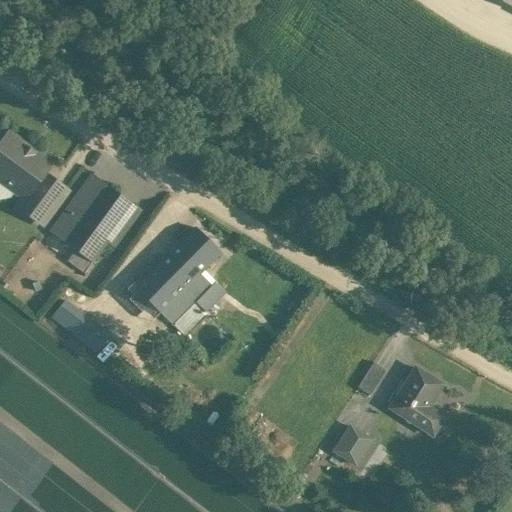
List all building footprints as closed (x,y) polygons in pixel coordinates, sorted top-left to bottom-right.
[(511,0),(495,0),(511,8),(511,0)] [(50,165),(8,134),(0,144),(0,179),(25,198),(25,199),(44,174),(50,165)] [(44,174),(25,199),(25,198),(18,207),(41,224),(66,190),(44,174)] [(93,175),(51,232),(75,251),(92,263),(107,242),(113,247),(140,210),(93,175)] [(195,228),(170,253),(196,278),(200,274),(221,253),(195,228)] [(92,263),(75,251),(68,261),(85,273),(92,263)] [(170,253),(135,289),(171,324),(210,284),(200,274),(196,278),(170,253)] [(110,336),(64,301),(52,317),(97,352),(110,336)] [(373,362),(357,387),(370,395),(386,370),(373,362)] [(415,368),(390,408),(433,435),(444,417),(428,407),(442,385),(415,368)] [(331,451),(356,467),(374,438),(348,422),(331,451)]
